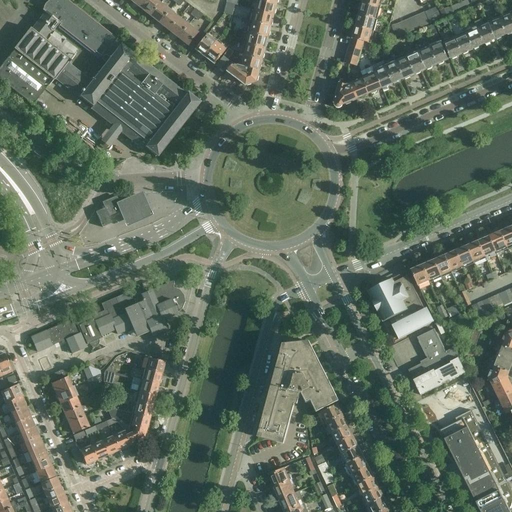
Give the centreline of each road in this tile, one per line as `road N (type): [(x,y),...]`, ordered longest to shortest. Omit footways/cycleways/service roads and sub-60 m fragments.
road 1 (tertiary): [(232,234),(212,270),(159,457)]
road 2 (residential): [(207,178),(106,182),(68,170),(0,120)]
road 3 (secondary): [(511,80),(329,157)]
road 4 (secondary): [(332,276),(511,200)]
road 5 (residential): [(247,124),(223,96),(99,0)]
road 6 (tertiary): [(236,453),(269,321),(280,300),(308,288)]
road 7 (tertiary): [(451,511),(370,349)]
road 8 (residential): [(0,334),(7,334),(80,492)]
road 9 (secondary): [(62,295),(219,221)]
road 10 (tertiary): [(345,362),(419,511)]
road 11 (residential): [(303,128),(338,0)]
road 12 (residential): [(300,0),(268,120)]
